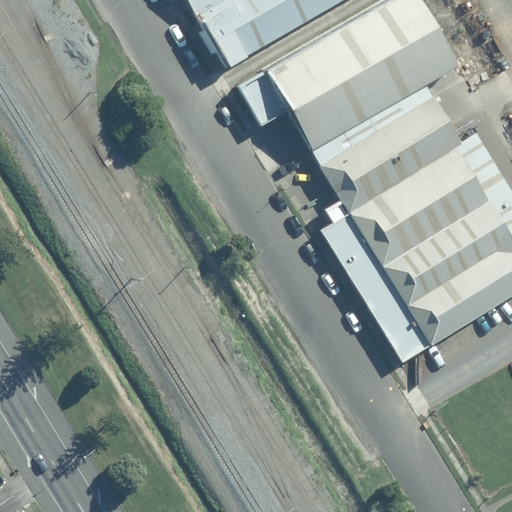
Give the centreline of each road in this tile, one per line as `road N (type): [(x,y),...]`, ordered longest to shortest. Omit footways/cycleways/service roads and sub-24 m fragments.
road 1 (residential): [(437,511),(128,0)]
road 2 (primary): [(0,385),(79,511)]
